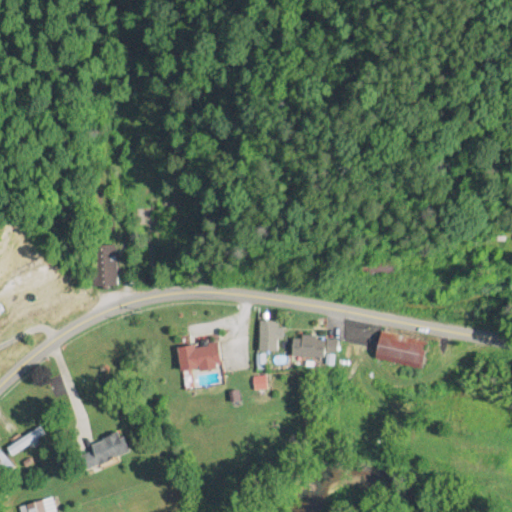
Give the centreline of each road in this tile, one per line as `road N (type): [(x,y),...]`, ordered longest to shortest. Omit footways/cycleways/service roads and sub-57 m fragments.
road 1 (residential): [(0,386),(88,280),(218,269),(511,294)]
road 2 (residential): [(319,278),(390,511)]
